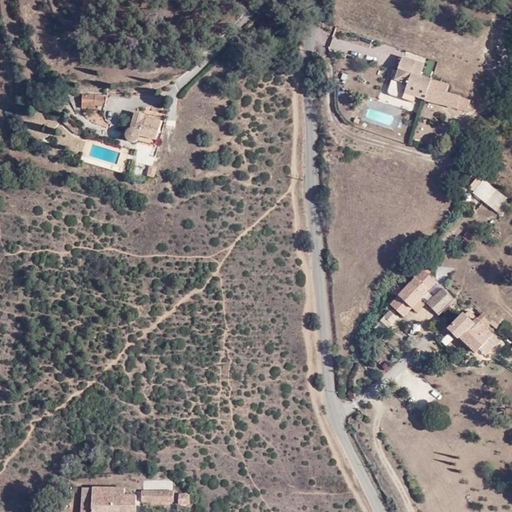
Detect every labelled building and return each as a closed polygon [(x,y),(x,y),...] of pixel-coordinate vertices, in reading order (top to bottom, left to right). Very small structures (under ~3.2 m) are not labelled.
[(425,100),(431,81),(412,74),(416,62),(403,57),(395,80),(392,79),(388,92),(388,93),(389,95),(391,96),(402,99),(414,103),(416,97),(425,100)] [(448,86),(431,81),(425,100),(467,111),(468,106),(459,103),(461,98),(445,93),(448,86)] [(31,82),(26,83),(30,97),(36,96),(31,82)] [(104,96),(81,95),(80,109),(93,109),(93,105),(104,106),(104,96)] [(470,101),(461,98),(459,103),(468,106),(470,101)] [(143,114),(136,112),(131,129),(129,131),(127,133),(127,135),(127,138),(128,140),(130,142),(133,142),(137,142),(139,140),(140,138),(140,135),(157,139),(164,112),(145,108),(143,114)] [(68,119),(64,123),(76,135),(79,131),(75,127),(68,119)] [(156,144),(157,139),(140,135),(140,138),(139,140),(156,144)] [(482,180),(479,183),(502,201),(504,199),(482,180)] [(502,201),(479,183),(471,194),(493,212),(502,201)] [(421,270),(409,284),(415,290),(420,284),(428,290),(435,282),(421,270)] [(415,290),(409,284),(390,307),(402,318),(411,308),(412,309),(428,290),(420,284),(415,290)] [(442,290),(427,305),(437,315),(453,301),(442,290)] [(390,312),(386,316),(392,322),(396,319),(390,312)] [(482,325),(486,321),(480,315),(476,320),(468,312),(464,317),(463,316),(449,330),(449,333),(454,338),(457,339),(458,337),(475,353),(489,339),(492,342),(494,339),(490,336),(491,335),(482,325)] [(125,489),(83,489),(81,511),(136,511),(136,497),(124,497),(125,489)] [(172,492),(142,492),(142,502),(165,502),(165,498),(172,498),(172,492)] [(189,495),(179,495),(179,505),(189,505),(189,495)]
